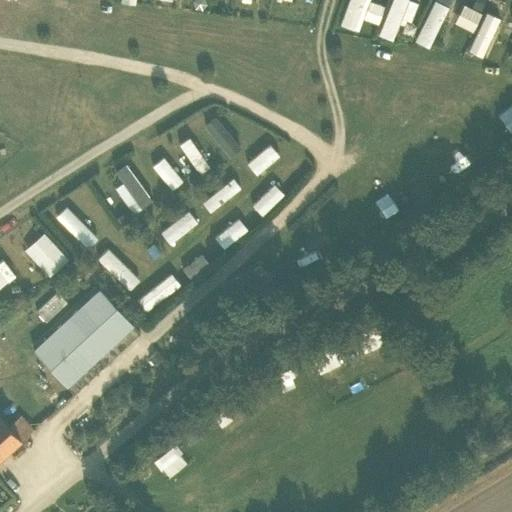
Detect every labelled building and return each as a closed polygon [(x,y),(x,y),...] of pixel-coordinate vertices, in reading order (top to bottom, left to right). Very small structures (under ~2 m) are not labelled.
[(374,0),(347,0),(341,23),(359,28),(363,17),(378,22),(384,3),(374,0)] [(410,23),(418,0),(391,0),(379,33),(393,38),(400,19),(410,23)] [(433,0),(415,39),(429,46),(450,0),(433,0)] [(485,0),(475,0),(473,8),(481,11),(485,0)] [(20,74),(16,119),(33,121),(38,75),(20,74)] [(203,123),(230,154),(241,145),(215,113),(203,123)] [(190,134),(179,141),(199,172),(210,165),(190,134)] [(459,174),(477,161),(459,138),(442,150),(459,174)] [(257,173),(280,154),(270,141),(247,161),(257,173)] [(152,163),(172,188),(183,179),(164,154),(152,163)] [(122,181),(115,187),(135,211),(153,197),(124,161),(113,169),(122,181)] [(202,198),(209,209),(242,186),(234,176),(202,198)] [(252,202),(262,213),(284,193),(274,181),(252,202)] [(56,215),(89,245),(99,234),(66,204),(56,215)] [(168,234),(195,219),(189,208),(162,223),(168,234)] [(239,216),(215,235),(224,247),(248,227),(239,216)] [(44,229),(25,248),(50,274),(69,255),(44,229)] [(301,240),(307,257),(324,251),(319,235),(301,240)] [(129,287),(139,277),(109,246),(99,256),(129,287)] [(200,255),(184,267),(190,276),(207,264),(200,255)] [(5,257),(0,259),(0,285),(16,276),(5,257)] [(171,270),(137,298),(147,310),(181,282),(171,270)] [(34,350),(74,393),(141,332),(100,288),(34,350)] [(47,318),(65,299),(56,291),(39,310),(47,318)] [(0,350),(0,370),(10,363),(0,350)] [(0,459),(34,429),(21,414),(7,426),(0,418),(0,459)] [(170,476),(189,459),(172,442),(154,460),(170,476)]
